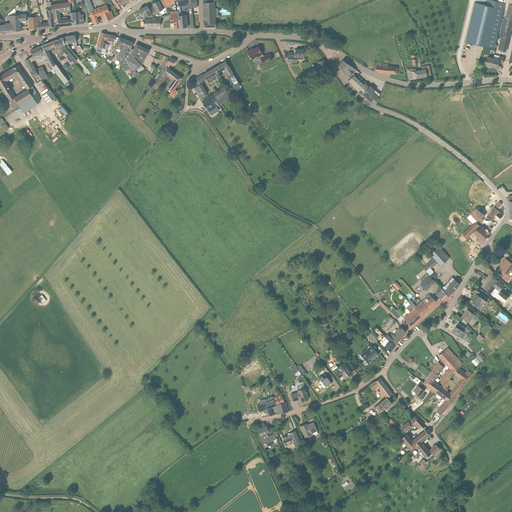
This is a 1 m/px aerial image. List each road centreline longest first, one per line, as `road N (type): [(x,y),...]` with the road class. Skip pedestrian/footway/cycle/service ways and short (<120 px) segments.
road 1 (unclassified): [(503,220),(504,200),(480,174),(411,122),(362,101),(325,43)]
road 2 (residential): [(381,372),(414,335),(442,321),(503,220)]
road 3 (tertiary): [(511,79),(405,84),(368,72),(325,43)]
road 4 (residential): [(248,422),(353,392),(381,372)]
